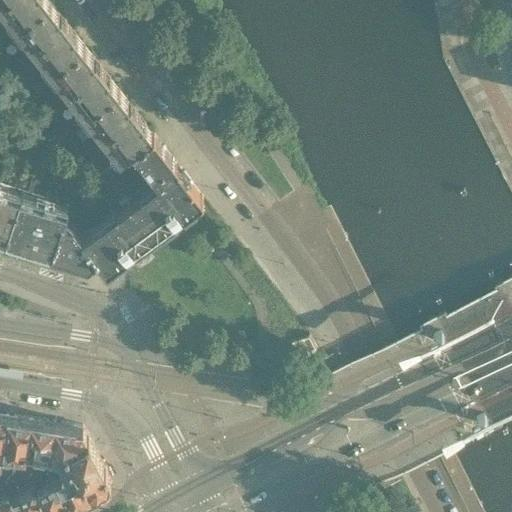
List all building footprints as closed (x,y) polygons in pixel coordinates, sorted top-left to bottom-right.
[(0,0),(0,9),(14,27),(49,0),(0,0)] [(49,0),(14,27),(48,71),(84,43),(49,0)] [(84,43),(48,71),(82,115),(118,87),(84,43)] [(153,132),(118,87),(82,115),(117,160),(153,132)] [(18,128),(10,117),(2,123),(10,134),(18,128)] [(202,196),(179,166),(153,132),(117,160),(92,179),(76,174),(74,180),(104,219),(109,223),(125,209),(134,202),(157,231),(183,211),(202,196)] [(46,201),(0,186),(0,236),(31,247),(46,201)] [(63,220),(67,207),(46,201),(31,247),(87,265),(96,257),(85,242),(82,236),(74,224),(63,220)] [(349,209),(357,209),(357,201),(349,201),(349,209)] [(157,231),(134,202),(125,209),(109,223),(124,241),(131,251),(157,231)] [(131,251),(124,241),(109,223),(104,219),(82,236),(85,242),(96,257),(106,270),(131,251)] [(511,275),(494,285),(511,319),(511,275)] [(500,418),(444,309),(424,319),(479,429),(500,418)] [(31,416),(7,412),(0,455),(0,466),(23,462),(31,416)] [(53,419),(31,416),(23,462),(47,459),(53,419)] [(82,424),(53,419),(47,459),(51,467),(69,458),(73,464),(97,451),(82,424)] [(69,458),(51,467),(70,503),(107,484),(110,476),(97,451),(73,464),(69,458)] [(52,511),(70,503),(51,467),(47,459),(23,462),(48,511),(52,511)] [(48,511),(23,462),(0,466),(0,469),(7,484),(12,492),(22,511),(48,511)] [(22,511),(12,492),(7,484),(0,469),(0,511),(22,511)]
